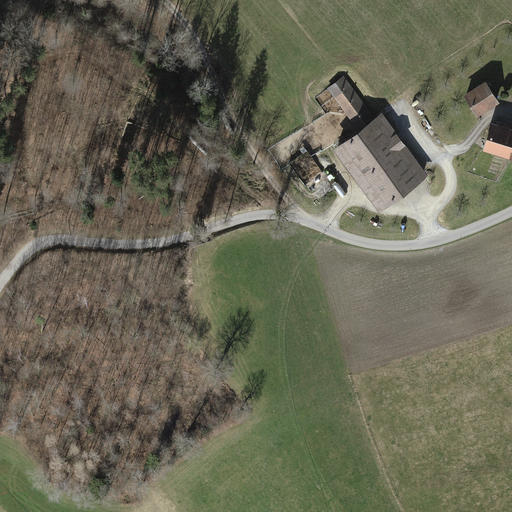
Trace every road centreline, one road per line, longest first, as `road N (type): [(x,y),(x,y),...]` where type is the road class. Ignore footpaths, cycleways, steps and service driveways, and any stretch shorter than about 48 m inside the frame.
road 1 (unclassified): [(0,282),(26,251),(49,241),(153,243),(279,214),(349,241),(407,246),(511,210)]
road 2 (track): [(299,217),(232,122),(196,41),(162,0)]
